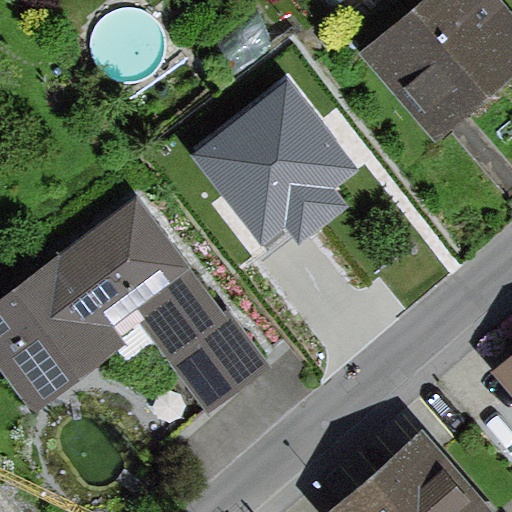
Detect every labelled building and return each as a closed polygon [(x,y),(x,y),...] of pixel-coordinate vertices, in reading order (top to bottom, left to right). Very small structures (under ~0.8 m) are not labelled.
[(511,68),(511,8),(505,0),(410,0),(358,44),(433,134),(511,68)] [(343,102),(310,56),(281,77),(315,123),(343,102)] [(134,186),(7,283),(0,273),(0,361),(32,403),(125,332),(115,321),(129,310),(205,409),(268,361),(134,186)] [(511,387),(511,347),(492,365),(511,387)] [(502,511),(421,421),(318,511),(319,511),(502,511)]
